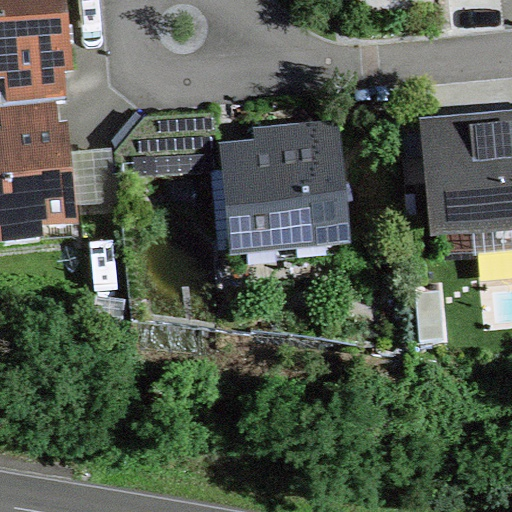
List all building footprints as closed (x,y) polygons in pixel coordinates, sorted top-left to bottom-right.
[(60,0),(0,0),(0,76),(4,76),(63,71),(67,70),(60,0)] [(63,71),(4,76),(8,107),(55,102),(66,101),(63,71)] [(59,134),(55,102),(8,107),(1,108),(4,140),(59,134)] [(213,118),(147,122),(151,177),(216,173),(213,118)] [(147,122),(117,157),(119,179),(151,177),(147,122)] [(511,127),(432,135),(442,238),(511,231),(511,127)] [(4,140),(0,139),(0,242),(40,239),(39,228),(72,224),(63,133),(59,134),(4,140)] [(231,159),(240,255),(341,246),(332,149),(231,159)] [(109,156),(81,158),(85,206),(113,203),(109,156)]
